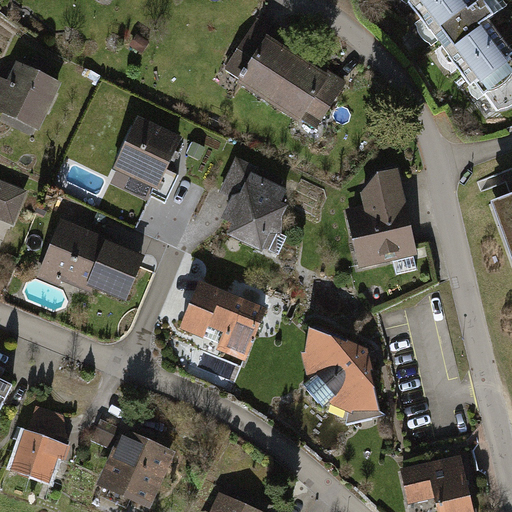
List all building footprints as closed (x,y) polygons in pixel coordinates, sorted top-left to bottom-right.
[(511,58),(501,45),(467,0),(414,0),(500,111),(511,101),(511,58)] [(308,62),(275,39),(242,85),(278,109),(308,62)] [(350,88),(308,62),(278,109),(321,135),(350,88)] [(0,116),(47,136),(69,85),(20,65),(12,86),(0,80),(0,116)] [(191,139),(143,118),(119,172),(167,193),(191,139)] [(309,195),(236,167),(225,196),(235,200),(227,220),(238,225),(232,239),(284,259),(309,195)] [(370,207),(350,212),(362,271),(423,259),(407,174),(389,176),(367,196),(370,207)] [(0,183),(0,220),(19,227),(31,196),(0,183)] [(511,201),(490,210),(511,268),(511,201)] [(154,254),(66,220),(45,274),(133,308),(154,254)] [(277,309),(204,281),(185,330),(224,344),(220,355),(254,368),(277,309)] [(389,417),(376,352),(319,331),(313,355),(307,355),(307,378),(335,406),(355,413),(354,424),(389,417)] [(12,373),(0,367),(0,432),(22,385),(9,379),(12,373)] [(87,421),(40,407),(18,477),(58,489),(66,464),(73,467),(87,421)] [(179,450),(104,422),(95,448),(115,455),(103,490),(157,510),(179,450)] [(480,511),(469,458),(406,471),(414,506),(442,500),(444,511),(480,511)] [(256,511),(222,499),(217,511),(256,511)]
